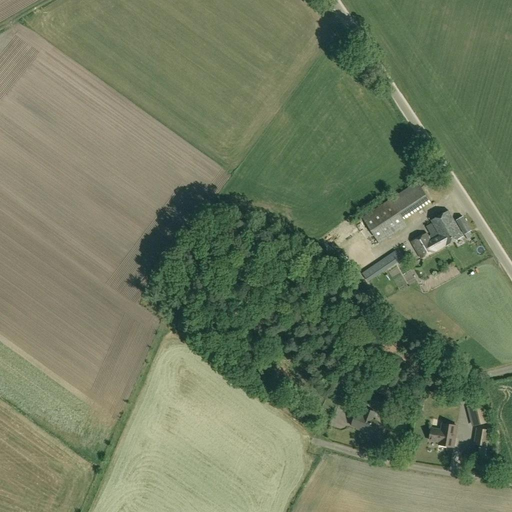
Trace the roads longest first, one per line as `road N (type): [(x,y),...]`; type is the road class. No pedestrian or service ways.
road 1 (unclassified): [(511,272),(333,0)]
road 2 (track): [(319,442),(511,483)]
